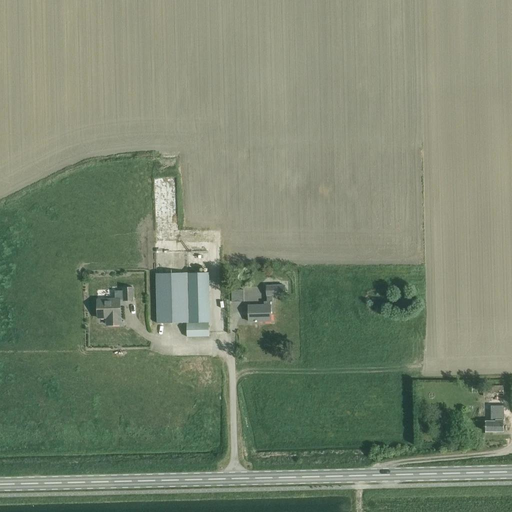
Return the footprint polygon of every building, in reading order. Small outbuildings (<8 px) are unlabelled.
[(156,274),(158,324),(161,324),(189,323),(209,323),(209,322),(209,312),(208,273),(187,273),(176,273),(156,274)] [(263,306),(248,307),(248,323),(270,322),(270,302),(272,302),(272,295),(284,295),(284,286),(266,286),(267,302),(263,302),(263,306)] [(111,325),(120,325),(120,300),(123,300),(123,301),(132,301),(132,289),(123,289),(123,292),(114,292),(114,301),(97,301),(98,319),(111,319),(111,325)] [(246,289),(235,289),(235,299),(246,299),(246,289)] [(209,334),(209,325),(187,325),(187,338),(209,337),(209,334)] [(502,397),(502,386),(482,386),(482,397),(502,397)] [(486,422),(486,432),(502,433),(503,406),(491,406),(491,414),(492,414),(492,418),(495,418),(495,423),(486,422)]
